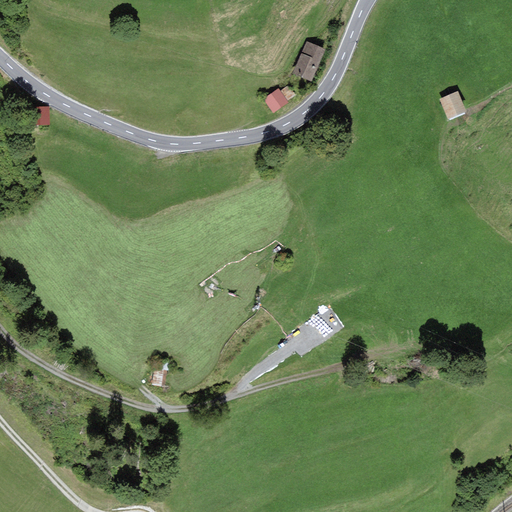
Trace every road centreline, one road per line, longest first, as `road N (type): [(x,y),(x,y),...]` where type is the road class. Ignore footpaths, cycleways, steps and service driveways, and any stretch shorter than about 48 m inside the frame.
road 1 (secondary): [(0,57),(48,96),(142,137),(173,144),(241,137),(288,123),(319,98),(367,0)]
road 2 (track): [(0,329),(51,369),(155,409),(196,407),(346,366)]
road 3 (track): [(0,420),(91,511)]
